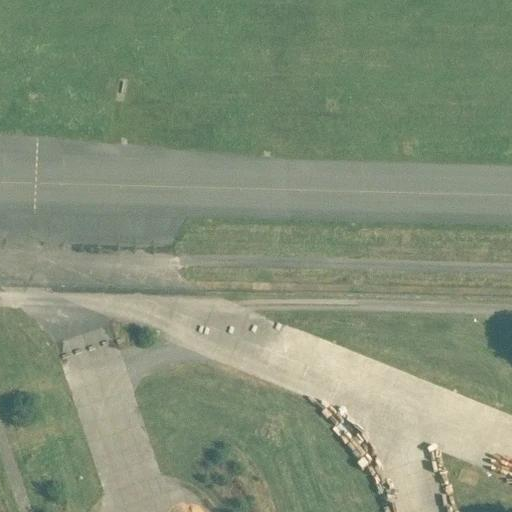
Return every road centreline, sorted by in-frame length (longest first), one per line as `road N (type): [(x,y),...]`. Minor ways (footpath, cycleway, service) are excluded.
road 1 (residential): [(411,408),(226,333)]
road 2 (residential): [(140,511),(95,377)]
road 3 (residential): [(95,377),(226,333)]
